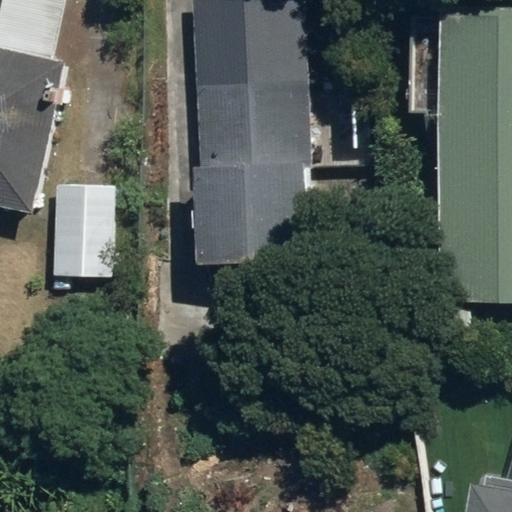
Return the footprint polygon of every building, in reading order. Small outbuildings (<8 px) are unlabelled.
[(0,0),(0,193),(47,203),(76,53),(68,52),(78,0),(11,0),(5,35),(0,34),(0,0)] [(313,0),(207,0),(224,257),(329,251),(313,0)] [(511,2),(434,0),(431,0),(428,108),(458,109),(453,296),(511,297),(511,2)] [(129,184),(70,181),(66,275),(125,278),(129,184)] [(483,303),(443,300),(440,348),(480,350),(483,303)] [(511,511),(511,470),(499,469),(490,511),(511,511)]
